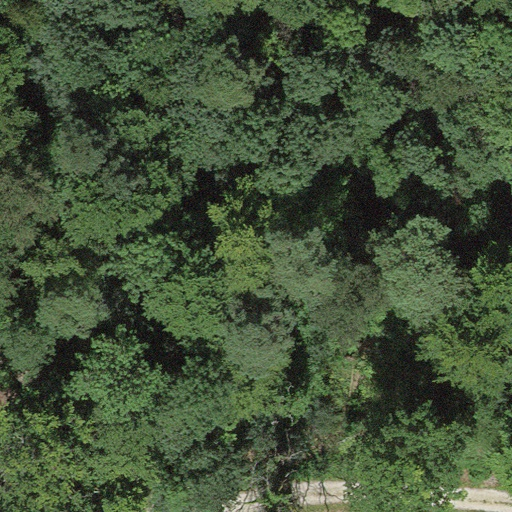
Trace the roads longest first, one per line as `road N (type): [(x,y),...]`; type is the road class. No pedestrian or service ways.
road 1 (track): [(8,511),(373,489),(511,497)]
road 2 (track): [(157,504),(0,330)]
